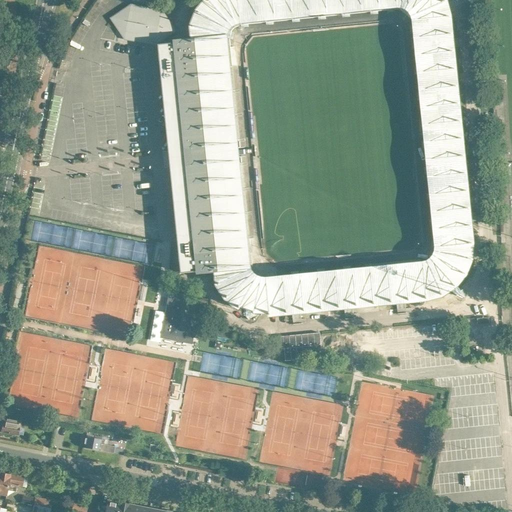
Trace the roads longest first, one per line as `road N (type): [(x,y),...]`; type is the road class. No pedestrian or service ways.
road 1 (unknown): [(161,211),(179,276),(244,329),(497,300)]
road 2 (unknown): [(497,300),(465,0)]
road 3 (residential): [(256,501),(0,450)]
road 4 (unclassified): [(7,0),(14,58),(0,131)]
road 5 (unclassified): [(0,295),(28,167)]
